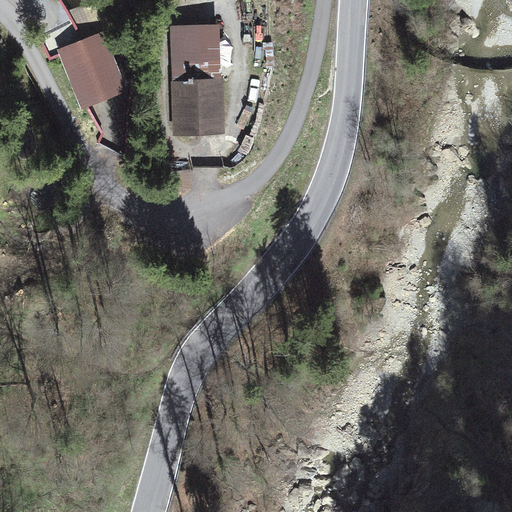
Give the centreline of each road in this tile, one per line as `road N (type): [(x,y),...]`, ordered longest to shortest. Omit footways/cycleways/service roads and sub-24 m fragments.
road 1 (track): [(2,0),(96,173),(132,216),(209,221),(271,173),(308,81),(321,0)]
road 2 (secondary): [(148,511),(193,358),(285,256),(319,202),(340,142),(352,0)]
